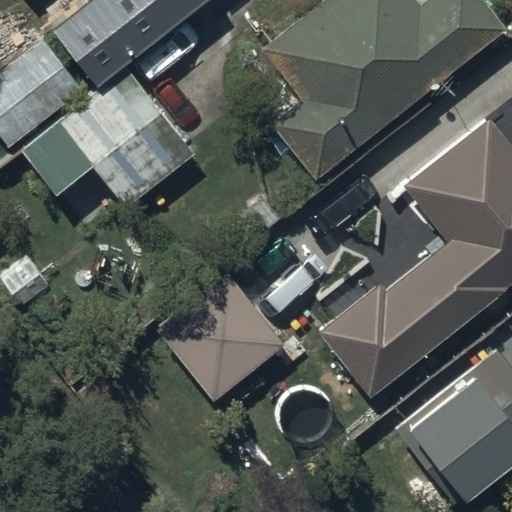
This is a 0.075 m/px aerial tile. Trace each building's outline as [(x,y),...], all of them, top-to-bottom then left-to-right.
[(502,22),(485,0),(313,0),(258,44),(298,95),(267,119),(309,172),(502,22)] [(0,146),(2,149),(73,94),(69,88),(76,83),(59,62),(55,64),(38,41),(0,70),(0,146)] [(126,202),(186,154),(154,114),(119,70),(17,152),(45,187),(87,154),(126,202)] [(511,138),(488,108),(401,175),(445,231),(380,282),(374,274),(315,320),(368,387),(511,274),(511,138)] [(282,336),(223,265),(153,324),(213,395),(282,336)] [(459,486),(511,446),(511,418),(469,363),(403,414),(459,486)]
